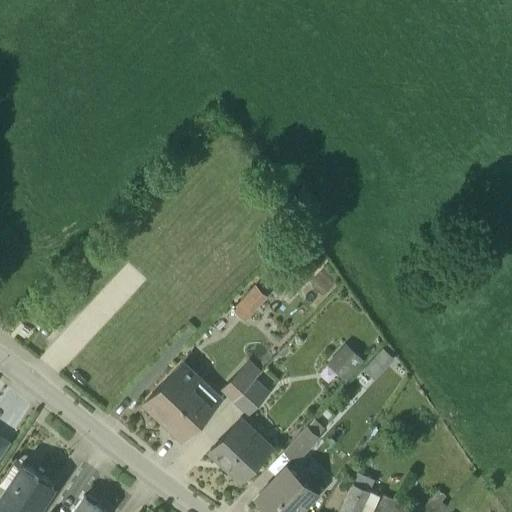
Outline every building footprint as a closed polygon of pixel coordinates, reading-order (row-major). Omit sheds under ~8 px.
[(231,304),(244,318),(268,295),(255,282),(231,304)] [(382,344),(358,370),(370,381),(395,356),(382,344)] [(318,371),(329,381),(338,372),(344,378),(360,361),(343,345),(318,371)] [(220,397),(183,362),(145,401),(158,413),(161,410),(186,432),(220,397)] [(243,369),(224,389),(234,399),(253,379),(243,369)] [(253,379),(234,399),(247,412),(266,392),(253,379)] [(265,452),(235,423),(211,449),(241,477),(265,452)] [(305,426),(284,449),(295,459),(316,437),(305,426)] [(23,463),(0,497),(0,511),(33,511),(53,483),(23,463)] [(283,468),(259,493),(273,506),(271,508),(275,511),(290,511),(295,507),(299,511),(317,491),(287,464),(283,468)] [(369,489),(354,482),(351,489),(358,492),(356,497),(364,501),(369,489)] [(351,489),(340,511),(359,511),(364,501),(356,497),(358,492),(351,489)] [(84,495),(71,511),(104,511),(105,511),(94,503),(97,500),(89,494),(86,497),(84,495)] [(392,511),(399,503),(379,494),(371,511),(392,511)] [(439,499),(433,494),(426,502),(432,507),(439,499)] [(446,511),(450,508),(439,499),(432,507),(426,502),(422,506),(428,511),(446,511)]
